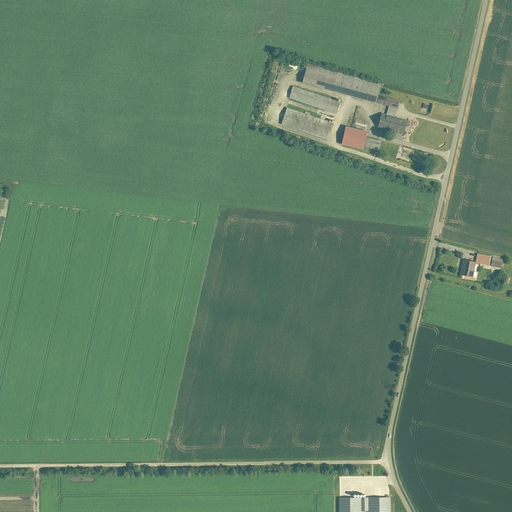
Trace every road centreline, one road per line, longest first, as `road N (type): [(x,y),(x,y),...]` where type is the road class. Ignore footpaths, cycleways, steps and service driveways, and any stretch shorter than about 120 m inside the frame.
road 1 (residential): [(388,461),(485,0)]
road 2 (unclassified): [(0,466),(388,461)]
